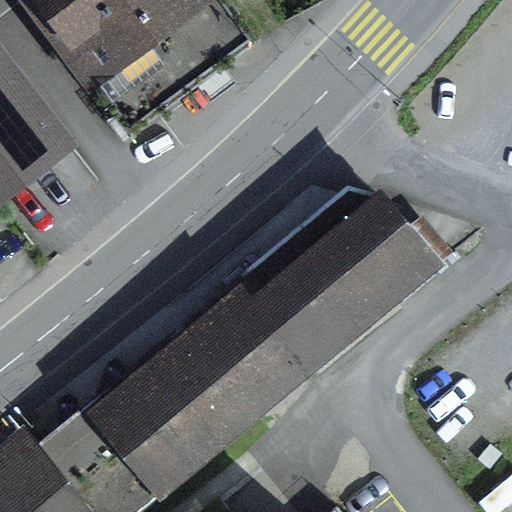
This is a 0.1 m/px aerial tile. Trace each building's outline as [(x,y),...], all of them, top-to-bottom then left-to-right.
[(25,0),(91,88),(101,80),(138,128),(260,41),(227,0),(25,0)] [(0,194),(80,131),(0,25),(0,194)] [(106,511),(125,511),(441,253),(382,180),(252,284),(242,272),(41,433),(106,511)] [(24,413),(0,432),(0,511),(106,511),(41,433),(24,413)] [(318,511),(310,501),(295,511),(318,511)]
